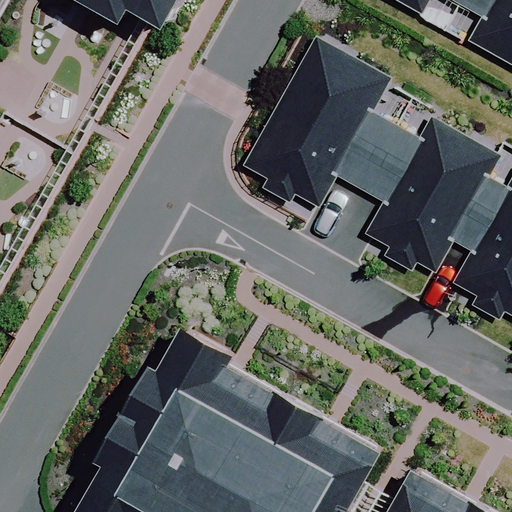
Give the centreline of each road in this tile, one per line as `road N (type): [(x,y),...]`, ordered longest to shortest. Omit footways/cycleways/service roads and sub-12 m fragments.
road 1 (residential): [(163,188),(511,385)]
road 2 (residential): [(0,481),(163,188)]
road 3 (residential): [(163,188),(268,0)]
